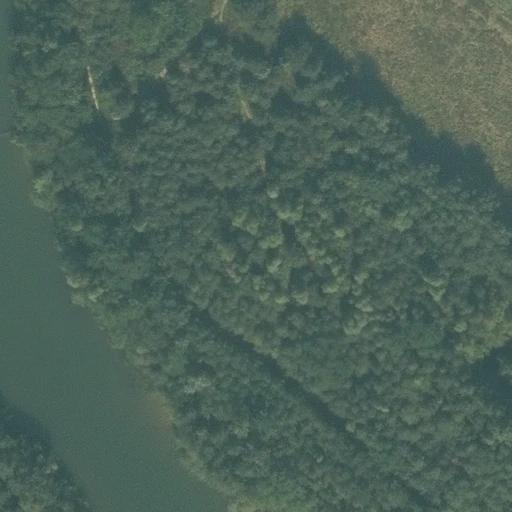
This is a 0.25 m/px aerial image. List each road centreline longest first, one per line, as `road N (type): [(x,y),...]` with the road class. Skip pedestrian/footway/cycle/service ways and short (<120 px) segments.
road 1 (track): [(110,123),(164,273),(183,298),(270,345),(457,511)]
road 2 (track): [(73,0),(88,77),(110,123)]
